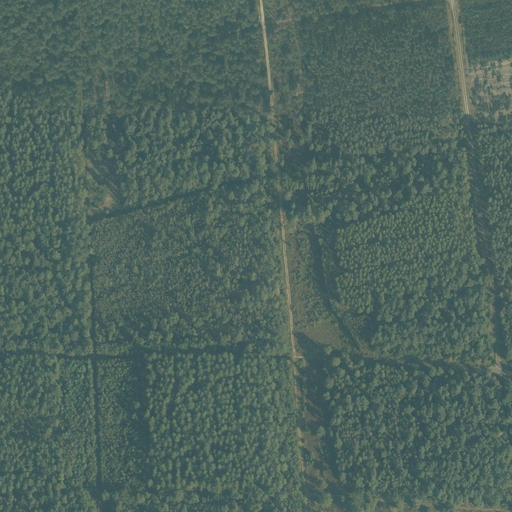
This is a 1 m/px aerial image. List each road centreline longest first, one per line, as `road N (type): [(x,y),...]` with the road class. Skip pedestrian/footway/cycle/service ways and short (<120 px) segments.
road 1 (track): [(99,493),(306,493),(511,510)]
road 2 (track): [(81,68),(94,359)]
road 3 (track): [(469,141),(500,371)]
road 4 (track): [(94,359),(294,356)]
road 5 (track): [(500,371),(306,356)]
road 6 (track): [(277,170),(469,141)]
road 7 (track): [(262,20),(81,68)]
road 8 (track): [(294,356),(277,170)]
road 9 (track): [(277,170),(261,0)]
road 10 (track): [(307,511),(294,356)]
road 11 (track): [(99,511),(94,359)]
road 12 (track): [(262,20),(405,0)]
road 13 (track): [(469,141),(452,0)]
